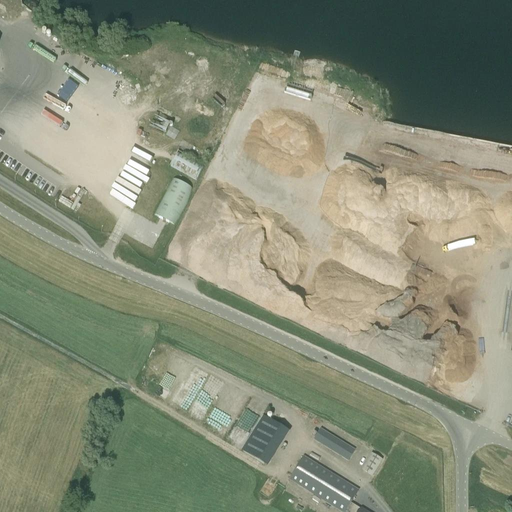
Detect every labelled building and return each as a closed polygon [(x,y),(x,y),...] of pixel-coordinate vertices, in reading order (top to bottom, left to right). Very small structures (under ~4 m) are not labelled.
[(101,126),(104,121),(85,110),(82,116),(101,126)] [(322,227),(353,161),(347,158),(348,156),(343,154),(345,149),(340,146),(321,187),(324,188),(309,221),(322,227)] [(204,167),(178,153),(171,167),(197,181),(204,167)] [(174,225),(192,189),(172,179),(154,215),(174,225)] [(283,294),(309,247),(298,241),(272,287),(283,294)] [(263,415),(240,451),(267,467),(289,432),(263,415)] [(355,451),(320,429),(313,440),(348,462),(355,451)] [(382,461),(371,455),(361,470),(372,477),(372,476),(382,461)] [(365,511),(361,509),(361,510),(351,504),(359,491),(304,456),(288,481),(338,511),(365,511)]
